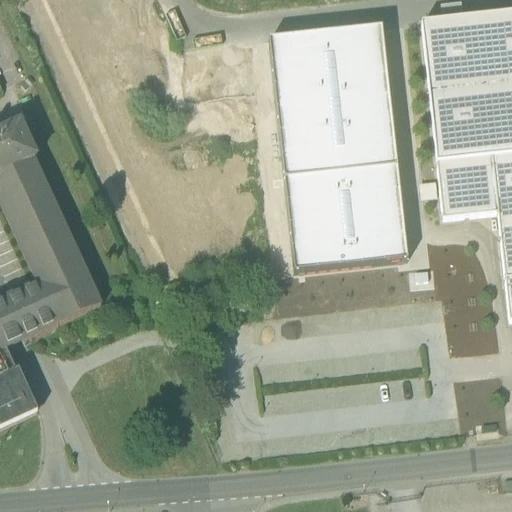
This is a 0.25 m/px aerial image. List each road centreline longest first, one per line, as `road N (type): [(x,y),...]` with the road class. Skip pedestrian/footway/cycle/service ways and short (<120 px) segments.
road 1 (tertiary): [(185,491),(511,456)]
road 2 (tertiary): [(0,507),(185,491)]
